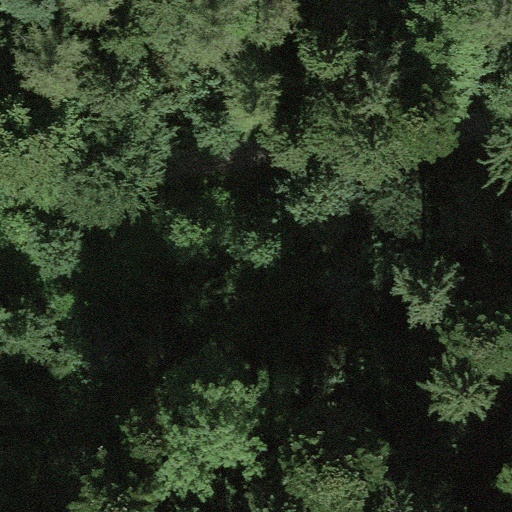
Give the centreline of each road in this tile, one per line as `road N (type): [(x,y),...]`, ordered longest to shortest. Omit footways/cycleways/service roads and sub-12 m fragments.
road 1 (track): [(0,500),(511,141)]
road 2 (track): [(511,131),(0,182)]
